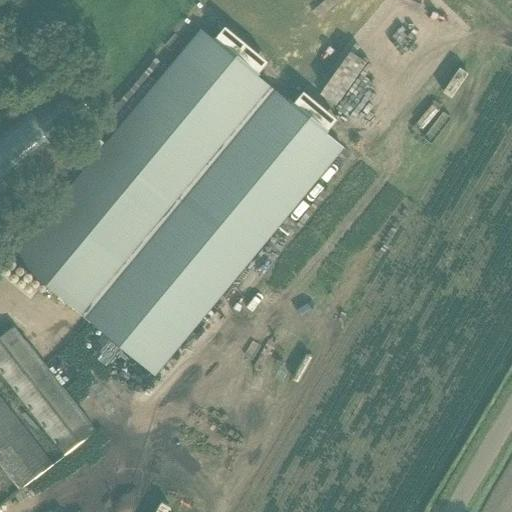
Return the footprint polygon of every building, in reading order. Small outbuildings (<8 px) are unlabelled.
[(376,17),(367,28),(391,47),(399,36),(376,17)] [(202,31),(14,259),(155,375),(343,147),(202,31)] [(332,48),(314,67),(355,105),(372,86),(332,48)] [(0,223),(2,224),(12,210),(1,202),(0,202),(0,223)] [(0,374),(63,454),(95,429),(13,326),(0,336),(0,374)] [(0,466),(17,490),(52,464),(0,396),(0,466)] [(60,511),(51,497),(29,511),(60,511)]
